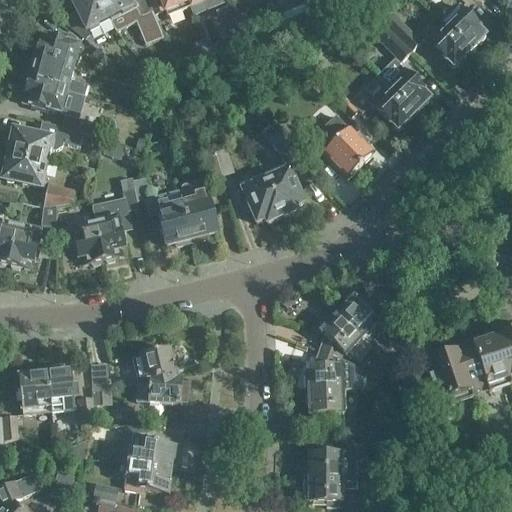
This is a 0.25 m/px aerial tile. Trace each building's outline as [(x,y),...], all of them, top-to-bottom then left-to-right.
[(82,21),(70,27),(81,38),(99,30),(96,25),(107,19),(98,0),(70,0),(70,1),(73,6),(75,7),(79,14),(82,21)] [(98,0),(107,19),(110,24),(115,35),(136,24),(146,48),(163,41),(153,17),(151,11),(140,16),(134,3),(132,0),(98,0)] [(146,0),(151,11),(153,17),(165,13),(167,19),(189,10),(185,0),(146,0)] [(185,0),(189,10),(192,17),(221,5),(218,0),(185,0)] [(319,0),(308,0),(313,11),(323,7),(319,0)] [(460,10),(442,28),(469,54),(480,43),(482,44),(484,39),(485,38),(484,38),(482,34),(480,33),(478,31),(480,30),(460,10)] [(244,16),(232,22),(244,46),(255,42),(244,16)] [(393,17),(382,27),(411,56),(422,45),(393,17)] [(227,57),(244,46),(232,22),(221,27),(230,50),(224,53),(227,57)] [(411,56),(382,27),(377,22),(368,32),(401,66),(411,56)] [(442,28),(425,45),(444,65),(446,63),(447,65),(447,68),(452,69),(453,70),(454,69),(459,68),(458,65),(469,54),(442,28)] [(73,72),(79,49),(81,44),(71,36),(68,36),(66,44),(49,39),(49,40),(41,38),(38,49),(34,48),(31,58),(35,59),(34,61),(73,72)] [(295,47),(313,66),(322,57),(304,38),(295,47)] [(212,64),(203,42),(190,48),(199,70),(212,64)] [(105,48),(99,55),(110,63),(116,57),(105,48)] [(99,55),(93,61),(104,70),(110,63),(99,55)] [(73,72),(34,61),(34,62),(30,61),(27,71),(31,72),(28,84),(68,95),(68,94),(84,99),(87,87),(70,82),(73,72)] [(404,73),(387,91),(414,118),(424,107),(427,107),(429,103),(430,102),(429,101),(427,95),(425,96),(423,94),(424,93),(404,73)] [(317,74),(306,85),(321,99),(323,96),(329,102),(349,122),(358,114),(338,94),(332,88),(317,74)] [(65,117),(62,131),(95,139),(98,127),(72,120),(74,111),(64,109),(68,95),(28,84),(27,85),(24,84),(22,94),(25,95),(22,106),(30,108),(29,109),(47,114),(47,113),(65,117)] [(387,91),(369,108),(389,128),(390,126),(391,127),(392,131),(397,133),(398,134),(399,132),(403,131),(403,128),(414,118),(387,91)] [(156,119),(162,97),(147,93),(141,114),(156,119)] [(335,120),(311,143),(318,151),(323,156),(348,181),(372,158),(361,147),(366,142),(358,135),(354,139),(347,133),(342,127),(335,120)] [(269,129),(260,137),(279,158),(288,149),(269,129)] [(9,158),(44,165),(46,153),(52,154),(54,143),(24,137),(23,135),(18,134),(15,135),(14,135),(12,145),(10,146),(8,154),(9,156),(9,158)] [(139,150),(166,150),(166,141),(139,141),(139,150)] [(100,158),(120,163),(123,150),(104,145),(100,158)] [(233,176),(231,169),(223,149),(214,152),(216,158),(218,169),(221,179),(233,176)] [(41,179),(43,169),(44,165),(9,158),(8,161),(7,161),(5,169),(7,171),(5,182),(6,182),(7,184),(12,185),(14,184),(44,190),(47,180),(41,179)] [(209,182),(221,179),(218,169),(216,158),(204,161),(206,169),(209,182)] [(283,169),(263,177),(281,219),(296,213),(294,210),(303,206),(297,191),(299,191),(296,184),(294,184),(288,169),(287,167),(283,169)] [(479,173),(458,185),(469,205),(490,194),(479,173)] [(266,226),(281,219),(263,177),(239,188),(246,205),(244,206),(247,213),(249,212),(256,226),(265,223),(266,226)] [(134,192),(133,184),(132,181),(120,183),(122,194),(134,192)] [(179,195),(181,205),(192,246),(207,242),(206,239),(216,236),(204,189),(206,188),(204,181),(200,182),(201,182),(192,184),(194,191),(192,191),(191,189),(188,187),(185,187),(183,188),(181,191),(181,194),(179,195)] [(144,182),(133,184),(134,192),(137,205),(149,202),(144,182)] [(53,190),(48,210),(56,209),(71,206),(74,194),(53,190)] [(116,261),(122,260),(120,253),(125,251),(122,235),(132,233),(127,213),(138,212),(137,205),(134,192),(122,194),(124,202),(92,209),(94,222),(93,222),(94,226),(103,264),(104,264),(107,266),(114,264),(116,261)] [(23,206),(11,203),(9,211),(21,214),(23,206)] [(192,246),(181,205),(167,209),(166,205),(155,207),(166,249),(176,246),(177,250),(192,246)] [(56,209),(48,210),(48,211),(43,210),(41,228),(55,232),(56,230),(56,209)] [(8,267),(15,233),(17,225),(5,223),(4,226),(0,225),(0,268),(4,269),(6,267),(8,267)] [(103,264),(94,226),(63,233),(63,232),(56,230),(55,232),(55,249),(73,245),(77,262),(82,261),(84,268),(89,267),(92,269),(100,267),(102,264),(103,264)] [(15,233),(8,267),(11,268),(12,271),(18,272),(20,270),(28,271),(29,264),(34,265),(38,246),(37,246),(39,235),(29,232),(29,236),(15,233)] [(337,317),(363,342),(376,329),(374,327),(378,323),(353,300),(346,307),(343,305),(337,312),(339,314),(337,317)] [(340,363),(341,362),(342,357),(344,359),(348,355),(357,363),(371,349),(363,342),(337,317),(334,320),(332,318),(325,325),(326,327),(319,335),(325,340),(324,344),(322,344),(318,355),(340,363)] [(494,334),(511,385),(511,333),(510,335),(508,330),(494,334)] [(460,358),(472,394),(488,388),(490,394),(511,386),(511,385),(494,334),(480,339),(481,344),(472,347),(474,353),(460,358)] [(451,407),(473,399),(472,394),(460,358),(456,347),(441,352),(443,357),(435,360),(437,366),(424,370),(437,405),(449,401),(451,407)] [(138,387),(140,386),(175,379),(169,352),(141,359),(133,361),(138,387)] [(308,394),(344,393),(355,392),(354,368),(341,362),(340,363),(318,355),(315,365),(316,365),(315,370),(307,370),(307,379),(304,380),(305,390),(308,391),(308,394)] [(92,395),(101,394),(108,393),(107,367),(91,368),(92,395)] [(72,385),(71,374),(59,375),(59,373),(48,374),(48,376),(52,411),(65,409),(65,414),(75,413),(74,400),(80,399),(78,384),(72,385)] [(32,376),(32,378),(18,380),(22,418),(35,416),(35,412),(52,411),(48,376),(43,377),(43,375),(32,376)] [(408,378),(396,382),(405,405),(416,401),(408,378)] [(175,379),(140,386),(139,400),(160,401),(160,406),(188,408),(189,391),(183,390),(183,384),(176,384),(175,379)] [(309,418),(326,417),(343,417),(343,412),(345,412),(344,393),(308,394),(308,397),(305,399),(306,408),(308,409),(309,418)] [(102,409),(101,394),(92,395),(93,409),(102,409)] [(94,425),(92,411),(91,402),(78,403),(83,435),(93,434),(94,425)] [(116,409),(92,411),(94,425),(118,422),(116,409)] [(16,419),(2,420),(4,444),(17,443),(16,419)] [(423,420),(401,421),(398,421),(399,433),(423,432),(423,420)] [(153,441),(155,429),(121,424),(119,440),(138,442),(139,439),(153,441)] [(367,436),(367,446),(367,447),(424,445),(424,434),(367,436)] [(72,461),(85,461),(87,445),(87,443),(69,451),(72,461)] [(120,465),(171,472),(174,452),(175,452),(175,448),(144,444),(143,455),(131,453),(131,454),(122,453),(120,465)] [(356,483),(356,455),(341,455),(340,458),(309,458),(309,467),(304,467),(303,482),(356,483)] [(171,472),(120,465),(119,477),(127,479),(124,494),(145,497),(145,493),(168,496),(169,492),(168,492),(171,472)] [(74,480),(58,474),(49,498),(66,504),(74,480)] [(0,490),(0,509),(1,511),(19,511),(12,505),(40,493),(33,477),(0,490)] [(356,492),(356,483),(303,482),(303,495),(309,495),(308,505),(326,505),(326,511),(339,511),(339,506),(342,506),(342,492),(356,492)] [(115,505),(118,492),(118,491),(95,486),(95,489),(89,487),(86,498),(115,505)] [(113,511),(114,508),(115,505),(86,498),(86,502),(96,505),(94,511),(113,511)]
